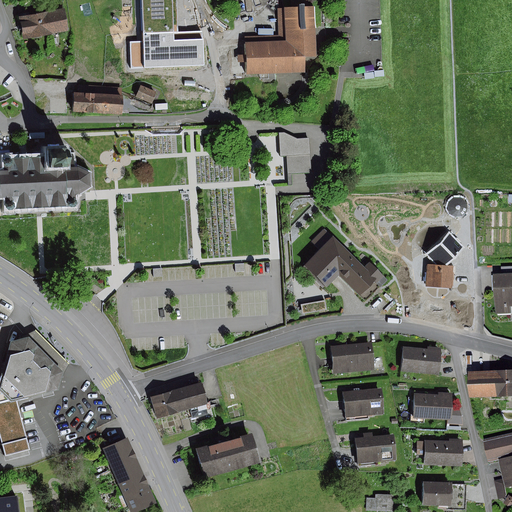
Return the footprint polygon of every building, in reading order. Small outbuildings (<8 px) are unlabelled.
[(170,0),(140,0),(142,34),(172,33),(170,0)] [(176,0),(170,0),(172,33),(142,34),(142,42),(178,40),(176,0)] [(279,39),(244,40),(245,74),(301,72),(301,58),(312,58),(311,7),(307,7),(306,0),(289,0),(289,7),(278,7),(279,39)] [(62,11),(21,17),(24,39),(65,33),(62,11)] [(241,22),(235,22),(236,31),(226,32),(226,37),(237,37),(240,35),(241,35),(241,34),(242,32),(241,22)] [(121,88),(75,84),(73,111),(119,115),(121,88)] [(155,92),(139,85),(135,96),(150,103),(155,92)] [(310,138),(279,139),(279,156),(287,155),(287,173),(312,173),(310,138)] [(43,149),(43,157),(44,168),(62,167),(61,156),(61,148),(43,149)] [(5,172),(0,171),(0,197),(6,197),(6,209),(71,206),(71,193),(75,193),(85,187),(85,174),(74,168),(70,168),(69,156),(61,156),(62,167),(44,168),(43,157),(4,158),(5,172)] [(318,249),(302,265),(324,287),(337,273),(363,299),(384,277),(368,262),(363,267),(323,228),(310,241),(318,249)] [(244,263),(234,264),(235,272),(244,272),(244,263)] [(511,266),(502,267),(503,276),(511,275),(511,266)] [(162,269),(153,269),(153,277),(163,277),(162,269)] [(511,275),(503,276),(497,276),(499,312),(511,312),(511,306),(511,305),(511,275)] [(324,300),(300,305),(302,314),(326,309),(324,300)] [(35,330),(16,340),(27,337),(61,372),(58,381),(68,364),(35,330)] [(16,340),(8,341),(0,376),(0,393),(9,402),(16,401),(55,389),(58,381),(61,372),(27,337),(16,340)] [(371,345),(330,348),(331,374),(373,372),(371,345)] [(426,350),(403,347),(400,371),(438,375),(441,348),(427,346),(426,350)] [(511,371),(475,373),(476,398),(511,396),(511,371)] [(200,385),(150,398),(155,417),(190,408),(192,419),(208,415),(200,385)] [(381,390),(342,393),(345,419),(383,416),(381,390)] [(436,395),(414,394),(412,418),(449,420),(451,393),(436,392),(436,395)] [(9,402),(0,393),(0,440),(4,456),(28,450),(16,401),(9,402)] [(248,434),(193,449),(201,478),(256,463),(248,434)] [(392,435),(353,439),(356,465),(395,461),(392,435)] [(511,435),(486,442),(490,461),(511,456),(511,435)] [(115,484),(142,474),(127,437),(101,448),(115,484)] [(446,441),(425,439),(423,464),(460,467),(462,439),(447,438),(446,441)] [(511,458),(501,460),(507,488),(511,487),(511,458)] [(142,474),(115,484),(126,511),(134,511),(154,504),(142,474)] [(507,498),(503,479),(495,481),(499,499),(507,498)] [(465,484),(421,483),(420,505),(447,506),(447,509),(464,509),(465,484)] [(0,511),(18,511),(16,496),(0,498),(0,511)] [(378,499),(367,499),(366,511),(383,511),(392,511),(393,496),(379,496),(378,499)]
